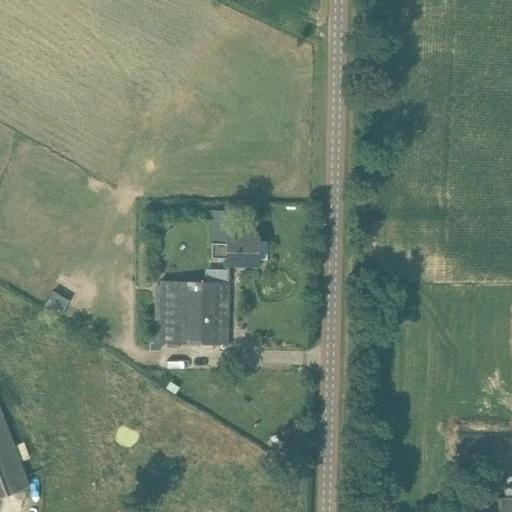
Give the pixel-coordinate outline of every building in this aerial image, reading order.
[(258,237),(238,236),(228,236),(228,242),(212,242),(211,257),(227,258),(227,262),(258,263),(258,237)] [(228,282),(208,281),(160,280),(159,342),(227,344),(228,282)] [(0,497),(31,486),(0,403),(0,497)] [(286,438),(279,441),(273,444),(272,444),(276,453),(290,447),(286,438)] [(511,511),(511,496),(474,495),(473,511),(511,511)]
